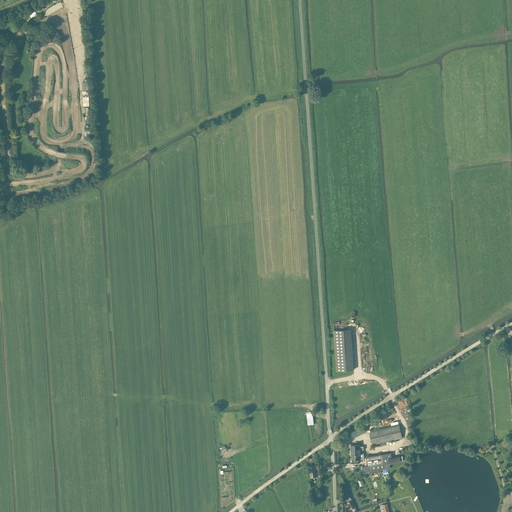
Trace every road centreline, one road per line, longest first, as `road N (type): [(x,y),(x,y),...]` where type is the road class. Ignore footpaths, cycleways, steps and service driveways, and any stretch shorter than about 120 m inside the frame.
road 1 (unclassified): [(335,511),(299,0)]
road 2 (track): [(231,511),(347,423),(511,323)]
road 3 (track): [(111,511),(111,395),(310,407),(328,416)]
road 4 (track): [(326,381),(362,373),(382,383),(511,308)]
